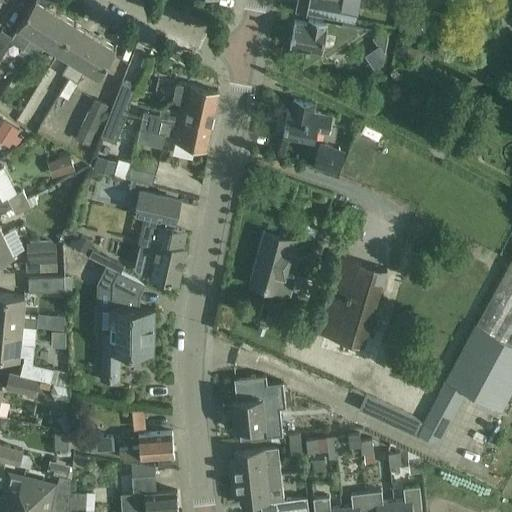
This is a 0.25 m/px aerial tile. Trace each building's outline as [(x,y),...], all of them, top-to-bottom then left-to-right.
[(31,54),(57,11),(38,0),(34,0),(18,26),(19,27),(13,36),(2,30),(0,32),(0,60),(12,42),(31,54)] [(359,0),(298,0),(297,8),(355,19),(359,0)] [(58,51),(76,23),(57,11),(31,54),(38,58),(46,44),(58,51)] [(322,26),(323,20),(309,17),(308,23),(295,20),(290,44),(307,47),(306,49),(308,50),(305,64),(341,39),(344,44),(366,29),(344,24),(344,25),(327,22),(327,27),(322,26)] [(61,93),(97,36),(76,23),(58,51),(49,67),(62,75),(52,90),(60,95),(61,93)] [(392,32),(377,29),(373,47),(383,49),(388,50),(386,58),(382,57),(380,63),(385,64),(386,64),(392,32)] [(99,76),(116,48),(97,36),(61,93),(69,97),(77,82),(86,68),(99,76)] [(132,64),(124,93),(135,96),(142,67),(132,64)] [(143,111),(139,129),(159,133),(162,120),(177,123),(211,131),(219,91),(218,91),(192,84),(181,82),(177,84),(174,95),(177,100),(182,101),(179,111),(160,107),(158,114),(143,111)] [(109,101),(108,100),(95,95),(76,136),(90,143),(109,101)] [(130,105),(116,99),(101,137),(116,143),(131,106),(130,105)] [(294,99),(291,112),(287,111),(283,134),(315,140),(318,126),(331,129),(334,115),(313,111),(314,103),(294,99)] [(140,130),(137,142),(161,147),(164,135),(174,137),(174,141),(176,142),(174,153),(193,157),(195,146),(207,148),(211,131),(177,123),(162,120),(159,133),(139,129),(140,130)] [(6,132),(0,138),(0,153),(4,158),(18,143),(6,132)] [(319,143),(312,166),(337,174),(345,152),(319,143)] [(152,185),(159,163),(132,155),(125,177),(152,185)] [(0,212),(12,206),(27,199),(23,190),(18,192),(5,167),(0,169),(0,212)] [(68,169),(48,178),(54,191),(73,182),(68,169)] [(175,222),(180,200),(140,191),(135,213),(161,219),(154,246),(146,244),(142,244),(140,248),(136,267),(136,271),(140,273),(177,282),(185,247),(182,247),(185,230),(173,227),(175,222)] [(27,199),(12,206),(16,213),(31,206),(27,199)] [(4,234),(0,235),(0,260),(14,254),(24,248),(14,228),(4,234)] [(285,273),(288,261),(294,240),(266,232),(252,283),(291,294),(296,277),(285,273)] [(73,240),(70,245),(92,257),(96,249),(90,246),(93,240),(82,235),(78,242),(73,240)] [(54,242),(28,243),(29,257),(57,256),(56,244),(54,242)] [(95,251),(92,257),(122,271),(125,265),(95,251)] [(364,345),(386,267),(340,254),(318,332),(364,345)] [(57,270),(57,261),(40,262),(40,271),(57,270)] [(511,263),(448,381),(467,391),(501,409),(511,390),(511,263)] [(98,307),(98,332),(100,332),(99,378),(119,379),(120,350),(153,351),(154,309),(139,308),(140,296),(140,294),(146,284),(118,270),(112,282),(111,307),(98,307)] [(66,290),(65,276),(29,278),(30,292),(66,290)] [(0,323),(37,327),(38,316),(23,315),(25,296),(0,293),(0,323)] [(56,314),(55,328),(63,329),(65,315),(56,314)] [(35,344),(37,327),(0,323),(0,353),(24,356),(19,374),(39,378),(51,382),(55,368),(33,362),(35,344)] [(35,394),(39,378),(19,374),(10,371),(6,386),(35,394)] [(237,399),(233,400),(236,427),(239,427),(240,440),(283,435),(280,407),(287,407),(283,381),(268,383),(266,375),(235,378),(237,399)] [(70,404),(70,391),(70,386),(53,382),(50,394),(53,399),(70,404)] [(442,391),(436,402),(455,412),(461,401),(442,391)] [(367,396),(362,407),(397,423),(402,412),(367,396)] [(424,422),(419,433),(433,439),(434,440),(442,436),(442,435),(445,431),(425,422),(424,422)] [(175,455),(173,431),(137,434),(138,445),(119,447),(120,457),(124,457),(124,459),(159,456),(159,463),(173,462),(172,455),(175,455)] [(360,433),(349,434),(350,447),(361,446),(360,433)] [(115,450),(114,435),(92,437),(93,454),(105,453),(105,451),(115,450)] [(471,454),(482,457),(487,437),(476,435),(471,454)] [(329,450),(327,437),(307,439),(308,452),(329,450)] [(373,452),(372,439),(361,440),(362,453),(373,452)] [(302,453),(301,440),(290,441),(291,454),(302,453)] [(0,443),(0,459),(19,464),(22,449),(0,443)] [(282,473),(278,446),(237,451),(238,460),(230,461),(232,479),(282,473)] [(401,464),(400,452),(400,451),(389,453),(390,466),(401,464)] [(139,471),(138,459),(118,460),(118,472),(139,471)] [(325,473),(311,472),(310,495),(324,496),(325,473)] [(285,499),(282,473),(232,479),(234,497),(242,496),(243,505),(261,503),(262,511),(286,511),(298,511),(309,509),(307,496),(285,499)] [(69,511),(70,492),(70,477),(59,475),(51,511),(52,511),(69,511)] [(156,492),(155,477),(155,475),(133,476),(134,493),(122,494),(122,511),(149,511),(179,510),(177,490),(156,492)] [(45,510),(52,485),(23,478),(20,490),(9,487),(6,500),(2,499),(0,507),(0,511),(41,511),(43,509),(45,510)] [(422,511),(419,485),(403,487),(405,500),(394,501),(395,511),(422,511)] [(395,511),(394,501),(383,502),(382,490),(367,491),(368,511),(395,511)] [(368,511),(367,491),(351,493),(352,505),(342,507),(342,511),(368,511)] [(86,511),(87,493),(70,492),(69,511),(86,511)] [(342,511),(342,507),(331,508),(329,496),(313,497),(314,511),(342,511)]
